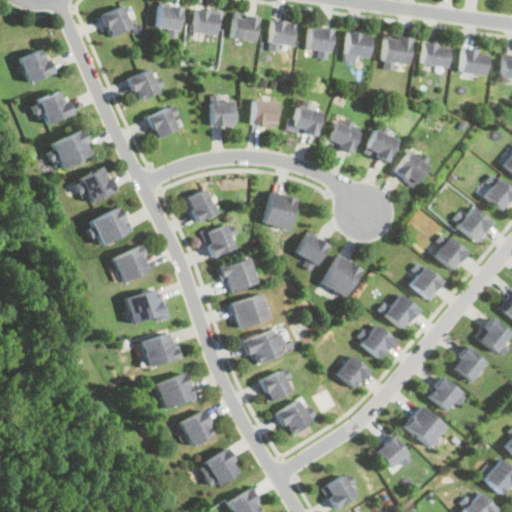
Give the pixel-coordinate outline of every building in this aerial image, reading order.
[(178,5),(155,3),(153,26),(176,28),(178,5)] [(108,34),(128,25),(119,4),(98,13),(108,34)] [(212,34),(216,11),(193,7),(189,30),(212,34)] [(257,16),(232,11),(228,35),(252,40),(257,16)] [(268,42),(290,43),(292,20),(270,19),(268,42)] [(330,26),(307,25),(306,48),(329,49),(330,26)] [(368,32),(346,30),(344,53),(366,55),(368,32)] [(408,37),(383,33),(380,59),(405,62),(408,37)] [(446,44),(421,41),(418,62),(443,66),(446,44)] [(26,81),(49,70),(37,46),(15,58),(26,81)] [(457,70),(481,73),(484,49),(460,47),(457,70)] [(497,75),(511,77),(511,59),(499,58),(497,75)] [(125,77),(134,99),(156,89),(146,67),(125,77)] [(33,99),(43,123),(67,112),(57,88),(33,99)] [(249,123),(273,125),(276,100),(252,98),(249,123)] [(208,100),(208,124),(231,123),(231,99),(208,100)] [(320,109),(296,102),(289,128),(313,134),(320,109)] [(144,116),(153,136),(175,127),(165,106),(144,116)] [(336,117),(325,141),(349,151),(359,127),(336,117)] [(46,143),(56,166),(88,152),(77,128),(46,143)] [(363,152),(385,161),(395,137),(372,128),(363,152)] [(511,145),(497,162),(511,174),(511,145)] [(426,165),(407,150),(391,169),(410,185),(426,165)] [(110,189),(98,166),(75,178),(87,200),(110,189)] [(497,209),(511,191),(491,175),(477,194),(497,209)] [(184,197),(194,220),(213,211),(203,188),(184,197)] [(294,197),(269,190),(260,221),(285,228),(294,197)] [(97,244),(126,229),(115,206),(85,221),(97,244)] [(487,222),(469,206),(453,223),(471,240),(487,222)] [(209,256),(232,247),(223,223),(200,232),(209,256)] [(305,263),(310,266),(324,245),(305,232),(292,251),(306,261),(305,263)] [(430,253),(448,268),(462,250),(445,236),(430,253)] [(119,281),(146,268),(136,245),(108,257),(119,281)] [(357,268),(336,254),(318,281),(339,294),(357,268)] [(255,280),(246,256),(213,268),(218,282),(225,279),(229,289),(255,280)] [(405,282),(423,297),(438,280),(420,265),(405,282)] [(129,324),(164,314),(155,287),(121,297),(129,324)] [(511,288),(496,308),(511,321),(511,288)] [(415,309),(397,292),(380,311),(398,328),(415,309)] [(229,303),(236,327),(266,317),(258,293),(229,303)] [(506,333),(487,317),(471,334),(490,351),(506,333)] [(392,339),(373,323),(358,342),(376,357),(392,339)] [(240,339),(250,364),(283,350),(273,326),(240,339)] [(173,359),(169,333),(139,338),(143,364),(173,359)] [(466,380),(481,361),(462,347),(447,365),(466,380)] [(350,387),(365,371),(348,354),(333,371),(350,387)] [(288,391),(278,369),(257,379),(267,401),(288,391)] [(151,383),(159,406),(189,397),(182,373),(151,383)] [(424,395),(443,409),(456,391),(437,377),(424,395)] [(272,411),(284,434),(308,422),(296,399),(272,411)] [(441,427),(417,405),(400,424),(424,445),(441,427)] [(177,420),(186,444),(210,435),(201,411),(177,420)] [(511,432),(500,444),(511,456),(511,432)] [(408,457),(390,435),(372,450),(388,468),(399,458),(402,461),(408,457)] [(201,460),(212,483),(235,472),(224,449),(201,460)] [(511,481),(511,473),(497,458),(479,477),(498,495),(511,481)] [(353,495),(340,474),(319,487),(331,508),(353,495)] [(223,502),(228,511),(256,511),(258,511),(245,489),(223,502)] [(489,511),(493,509),(476,492),(459,508),(463,511),(489,511)]
